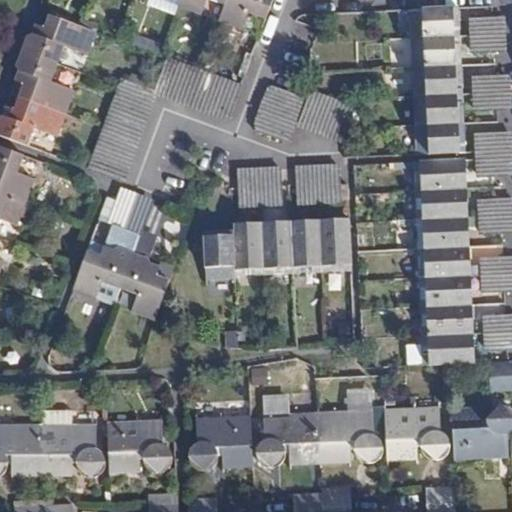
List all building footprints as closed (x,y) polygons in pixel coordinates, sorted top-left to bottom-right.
[(180,0),(178,6),(200,15),(206,0),(212,0),(226,5),(227,0),(180,0)] [(227,0),(226,5),(220,22),(241,30),(248,13),(266,20),(273,0),(227,0)] [(411,40),(455,38),(453,9),(410,11),(411,40)] [(55,11),(53,17),(71,23),(73,18),(55,11)] [(45,28),(36,25),(34,30),(32,35),(28,37),(22,52),(57,65),(63,47),(87,56),(96,32),(79,26),(71,23),(53,17),(50,15),(45,28)] [(98,25),(82,18),(79,26),(96,32),(98,25)] [(471,21),(472,37),(506,36),(506,19),(471,21)] [(473,52),(506,52),(506,36),(472,37),(473,52)] [(413,69),(456,67),(455,38),(411,40),(413,69)] [(57,65),(22,52),(18,66),(19,71),(18,76),(16,81),(25,84),(20,98),(66,114),(75,91),(51,82),(57,65)] [(182,64),(166,59),(157,88),(156,91),(171,97),(182,64)] [(186,102),(197,70),(182,64),(171,97),(186,102)] [(414,98),(457,96),(456,67),(413,69),(414,98)] [(124,75),(122,80),(134,84),(135,79),(124,75)] [(213,75),(200,108),(215,113),(227,81),(213,75)] [(474,79),(475,95),(508,94),(507,78),(474,79)] [(122,80),(117,95),(150,107),(156,91),(139,85),(134,84),(122,80)] [(227,81),(215,113),(230,118),(242,86),(227,81)] [(139,85),(156,91),(157,88),(141,82),(139,85)] [(304,98),(272,86),(267,101),(298,114),(304,98)] [(299,124),(313,129),(326,98),(311,92),(299,124)] [(476,111),(509,110),(508,94),(475,95),(476,111)] [(150,107),(117,95),(111,110),(144,122),(150,107)] [(415,127),(459,125),(457,96),(414,98),(415,127)] [(58,136),(66,114),(20,98),(15,109),(7,106),(4,113),(3,118),(0,118),(0,136),(27,146),(34,128),(58,136)] [(313,129),(328,135),(340,104),(326,98),(313,129)] [(293,129),(298,114),(267,101),(261,115),(293,129)] [(328,135),(344,141),(355,110),(340,104),(328,135)] [(138,137),(144,122),(111,110),(106,125),(138,137)] [(293,129),(261,115),(255,130),(287,144),(293,129)] [(106,125),(101,139),(133,151),(138,137),(106,125)] [(416,156),(460,154),(459,125),(415,127),(416,156)] [(476,137),(477,153),(511,151),(510,136),(476,137)] [(133,151),(101,139),(95,154),(128,166),(133,151)] [(0,193),(26,203),(34,179),(17,173),(23,156),(0,146),(0,193)] [(478,157),(478,160),(511,159),(511,156),(511,151),(477,153),(478,157)] [(95,154),(89,169),(122,181),(128,166),(95,154)] [(511,159),(478,160),(479,176),(511,175),(511,159)] [(414,163),(415,192),(461,190),(460,161),(414,163)] [(313,202),(327,201),(326,168),(311,169),(313,202)] [(340,202),(339,168),(326,168),(327,201),(340,202)] [(298,202),(313,202),(311,169),(296,169),(297,187),(298,202)] [(252,172),(255,205),(269,204),(268,171),(252,172)] [(268,171),(269,204),(283,203),(282,187),(281,171),(268,171)] [(239,172),(240,206),(255,205),(252,172),(239,172)] [(461,190),(415,192),(416,221),(462,219),(461,190)] [(123,192),(117,206),(110,223),(125,229),(137,197),(123,192)] [(0,222),(1,220),(18,226),(26,203),(0,193),(0,222)] [(125,229),(141,235),(153,203),(137,197),(125,229)] [(511,200),(480,202),(480,218),(511,217),(511,200)] [(511,217),(480,218),(481,233),(511,232),(511,217)] [(462,219),(416,221),(417,250),(463,248),(462,219)] [(323,265),(352,264),(350,224),(321,226),(323,265)] [(265,268),(293,267),(291,226),(263,228),(265,268)] [(293,267),(323,265),(321,226),(291,226),(293,267)] [(236,269),(265,268),(263,228),(234,229),(234,235),(236,269)] [(207,271),(236,269),(234,235),(205,237),(207,271)] [(477,257),(502,255),(501,244),(476,245),(477,257)] [(89,251),(75,291),(96,299),(102,281),(121,288),(134,254),(120,248),(116,251),(104,247),(100,256),(89,251)] [(417,250),(419,279),(465,276),(463,248),(417,250)] [(132,311),(155,320),(170,281),(158,277),(161,268),(150,264),(149,260),(134,254),(121,288),(139,295),(132,311)] [(511,258),(483,259),(484,276),(511,274),(511,258)] [(511,274),(484,276),(485,292),(511,290),(511,274)] [(419,279),(420,308),(466,306),(465,276),(419,279)] [(421,338),(468,335),(466,306),(420,308),(421,338)] [(511,317),(485,318),(486,335),(511,333),(511,317)] [(228,349),(240,349),(239,330),(227,331),(228,348),(228,349)] [(487,350),(511,348),(511,333),(486,335),(487,350)] [(423,366),(469,364),(468,335),(421,338),(423,366)] [(491,392),(511,391),(511,362),(490,363),(491,392)] [(453,411),(455,458),(508,457),(507,434),(511,430),(511,410),(511,409),(505,406),(498,406),(492,409),(489,414),(487,421),(483,421),(482,411),(453,411)] [(385,412),(387,460),(417,459),(417,447),(421,447),(426,457),(432,461),(439,461),(446,458),(450,453),(452,445),(449,439),(441,433),(441,411),(385,412)] [(319,416),(321,463),(351,462),(351,449),(355,450),(357,456),(361,461),(367,464),(375,464),(381,460),(384,453),(383,446),(380,439),(374,435),(373,413),(319,416)] [(291,464),(321,463),(319,416),(264,418),(265,441),(261,445),(257,452),(258,459),(263,465),(270,469),(278,468),(283,463),(286,453),(290,453),(291,464)] [(223,467),(254,466),(251,418),(197,421),(198,444),(194,447),(190,452),(190,460),(194,466),(200,471),(205,471),(212,470),(217,465),(219,456),(223,456),(223,467)] [(164,422),(108,424),(111,472),(141,470),(140,459),(144,459),(148,469),(154,473),(161,473),(169,470),(173,464),(174,455),(170,450),(165,446),(164,422)] [(13,474),(43,475),(43,458),(43,428),(0,427),(0,476),(0,477),(5,472),(7,468),(8,463),(12,463),(13,474)] [(43,458),(43,475),(73,475),(73,464),(77,463),(79,469),(83,475),(89,478),(96,478),(101,476),(105,470),(106,463),(104,456),(101,452),(97,450),(98,428),(43,428),(43,458)] [(295,511),(324,511),(323,486),(295,487),(295,494),(295,511)] [(324,511),(352,511),(352,492),(352,486),(323,486),(324,511)] [(427,511),(456,511),(456,488),(427,489),(427,497),(427,511)] [(187,511),(217,511),(216,498),(216,492),(187,493),(187,511)] [(148,511),(177,511),(177,494),(172,494),(163,494),(148,494),(148,511)] [(43,511),(72,511),(72,499),(43,500),(43,511)] [(14,511),(43,511),(43,500),(14,501),(14,511)]
